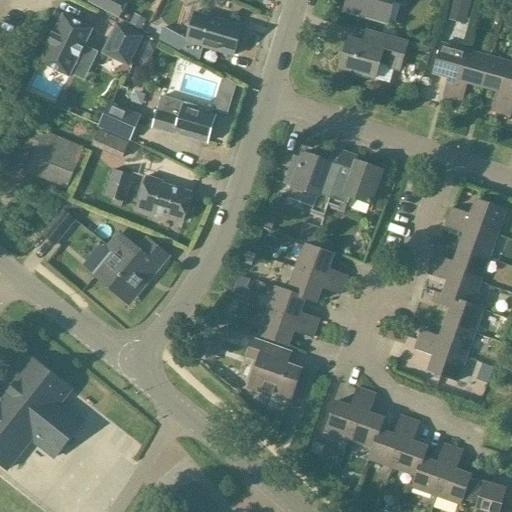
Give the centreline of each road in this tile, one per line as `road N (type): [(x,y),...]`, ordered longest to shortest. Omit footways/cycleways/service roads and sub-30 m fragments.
road 1 (residential): [(472,448),(416,399),(347,366),(380,276),(401,282),(441,159)]
road 2 (residential): [(135,366),(230,204),(265,96)]
road 3 (residential): [(441,159),(265,96)]
road 4 (residential): [(301,511),(182,407)]
road 5 (residential): [(135,366),(16,272)]
road 6 (residential): [(182,407),(111,511)]
